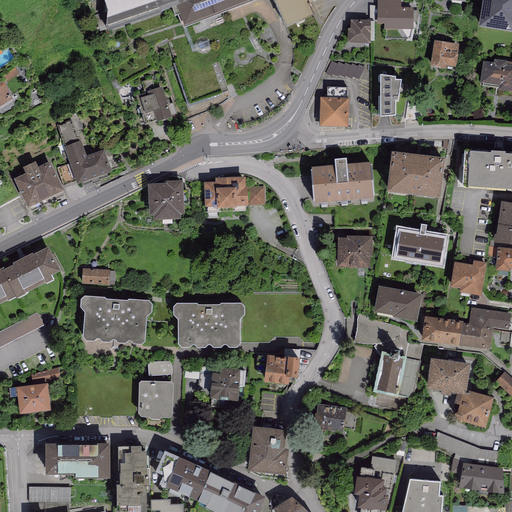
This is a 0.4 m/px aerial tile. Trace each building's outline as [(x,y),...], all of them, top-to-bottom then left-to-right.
[(184,30),(262,0),(272,0),(286,32),(313,20),(307,6),(321,0),(103,0),(108,14),(106,31),(107,35),(161,17),(161,15),(177,9),(184,30)] [(511,0),(483,0),(478,31),(511,36),(511,0)] [(401,1),(377,1),(377,26),(384,26),(384,31),(413,31),(413,9),(401,9),(401,1)] [(370,22),(350,22),(350,31),(348,31),(347,45),(370,46),(370,22)] [(204,32),(168,44),(188,103),(224,91),(204,32)] [(459,46),(434,42),(430,69),(445,71),(445,68),(456,69),(458,57),(457,57),(459,46)] [(154,69),(145,51),(112,68),(121,86),(154,69)] [(331,62),(330,75),(360,78),(362,65),(331,62)] [(494,65),(483,64),(480,86),(499,88),(498,93),(511,94),(511,67),(506,67),(507,63),(494,62),(494,65)] [(380,79),(380,120),(395,119),(395,104),(398,104),(401,84),(395,84),(395,81),(380,79)] [(0,108),(13,100),(0,81),(0,108)] [(320,99),(319,128),(348,129),(349,100),(347,100),(347,89),(327,88),(327,99),(320,99)] [(172,120),(162,89),(136,98),(145,127),(156,124),(157,125),(172,120)] [(66,141),(78,137),(72,121),(61,125),(66,141)] [(494,157),(465,155),(462,191),(467,191),(467,193),(511,195),(511,157),(502,157),(503,143),(495,142),(494,157)] [(81,143),(64,149),(77,187),(82,185),(83,188),(109,179),(108,176),(112,175),(104,152),(86,158),(81,143)] [(392,156),(386,197),(439,203),(444,163),(392,156)] [(310,171),(313,208),(373,203),(370,166),(347,168),(346,163),(334,164),(335,169),(310,171)] [(35,165),(23,171),(26,177),(14,183),(28,212),(30,211),(32,213),(65,197),(49,165),(38,171),(35,165)] [(245,180),(215,181),(215,185),(204,185),(205,211),(216,211),(216,213),(236,213),(236,210),(248,210),(247,206),(247,191),(245,191),(245,180)] [(166,187),(148,187),(149,219),(153,219),(153,224),(181,223),(180,218),(183,218),(183,207),(188,207),(188,193),(183,193),(182,184),(166,184),(166,187)] [(247,188),(247,191),(247,206),(265,206),(264,187),(247,188)] [(511,204),(502,203),(493,246),(511,249),(511,204)] [(398,232),(393,262),(442,270),(447,240),(425,236),(426,229),(421,228),(420,235),(398,232)] [(346,240),(337,240),(337,269),(370,269),(370,259),(372,259),(372,238),(346,238),(346,240)] [(511,250),(498,249),(495,273),(509,275),(510,271),(511,271),(511,250)] [(14,269),(2,275),(15,300),(17,303),(54,284),(51,279),(60,274),(48,250),(33,258),(32,257),(13,267),(14,269)] [(481,298),(486,265),(473,263),(472,268),(454,265),(450,289),(460,291),(459,295),(481,298)] [(110,271),(82,270),(81,285),(109,286),(109,285),(110,272),(110,271)] [(0,307),(15,300),(2,275),(1,272),(0,272),(0,307)] [(422,297),(378,289),(374,315),(393,319),(392,321),(416,325),(422,297)] [(104,301),(85,300),(81,303),(80,311),(84,316),(83,341),(86,345),(93,345),(96,343),(99,343),(101,346),(109,347),(112,344),(115,344),(117,347),(125,347),(128,345),(130,345),(133,348),(140,349),(144,345),(147,320),(151,316),(152,307),(149,304),(128,303),(126,304),(106,303),(104,301)] [(196,307),(177,307),(173,311),(173,319),(178,323),(178,349),(181,352),(189,352),(192,349),(195,349),(197,352),(205,352),(208,349),(211,349),(213,352),(221,352),(223,349),(226,348),(229,352),(236,352),(240,348),(240,323),(245,318),(244,310),(241,306),(221,307),(219,309),(198,309),(196,307)] [(471,309),(469,326),(493,329),(508,332),(511,314),(471,309)] [(37,313),(0,331),(0,347),(43,326),(37,313)] [(463,324),(424,319),(421,344),(459,349),(459,348),(462,325),(463,324)] [(379,343),(379,320),(359,320),(358,343),(379,343)] [(490,352),(493,329),(469,326),(462,325),(459,348),(490,352)] [(285,350),(284,359),(299,360),(300,351),(285,350)] [(421,362),(381,353),(372,395),(397,401),(398,397),(412,400),(421,362)] [(299,362),(267,358),(264,386),(288,388),(289,381),(297,382),(299,362)] [(170,362),(147,363),(148,376),(149,377),(150,377),(170,376),(171,376),(172,375),(172,368),(170,362)] [(470,367),(430,362),(426,393),(440,394),(440,398),(451,399),(451,396),(462,398),(466,398),(466,393),(470,367)] [(58,369),(38,373),(40,384),(59,380),(58,369)] [(246,373),(221,370),(220,376),(212,375),(209,402),(211,402),(210,408),(233,410),(234,404),(238,405),(240,388),(244,389),(246,373)] [(511,379),(505,373),(495,384),(511,397),(511,379)] [(141,384),(139,387),(138,417),(141,420),(148,420),(151,422),(159,422),(161,421),(169,421),(172,417),(173,386),(171,385),(141,384)] [(47,386),(16,390),(19,417),(50,413),(47,386)] [(494,401),(466,393),(466,398),(462,398),(458,415),(454,417),(459,427),(462,425),(485,432),(494,401)] [(346,410),(310,405),(306,430),(343,435),(346,410)] [(290,434),(252,430),(248,475),(286,479),(290,434)] [(481,450),(436,432),(436,446),(455,455),(453,460),(464,463),(471,464),(471,462),(495,466),(498,453),(481,450)] [(109,447),(45,448),(45,479),(75,479),(75,484),(110,483),(109,447)] [(141,450),(118,450),(119,489),(116,489),(116,510),(128,509),(128,511),(141,510),(140,501),(142,501),(142,498),(146,498),(146,491),(150,491),(149,470),(146,470),(146,455),(141,455),(141,450)] [(211,476),(164,455),(155,476),(163,480),(159,489),(197,506),(210,477),(211,476)] [(450,474),(462,475),(464,465),(464,463),(453,460),(450,474)] [(504,497),(502,470),(464,465),(462,475),(458,491),(504,497)] [(232,488),(210,477),(197,506),(206,511),(205,511),(260,511),(265,501),(233,486),(232,488)] [(365,482),(356,480),(354,497),(359,498),(357,511),(360,511),(386,511),(388,499),(386,499),(387,491),(383,490),(384,483),(365,480),(365,482)] [(440,486),(410,483),(402,511),(441,511),(443,500),(439,499),(440,486)] [(29,488),(28,503),(70,503),(71,488),(29,488)] [(304,511),(292,500),(273,511),(304,511)] [(170,501),(151,502),(150,511),(183,511),(183,506),(170,506),(170,501)]
